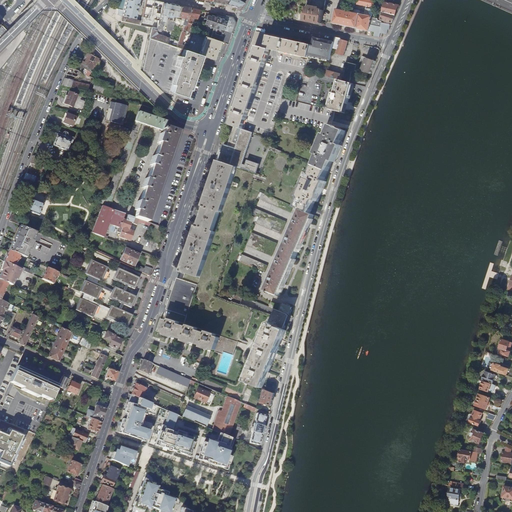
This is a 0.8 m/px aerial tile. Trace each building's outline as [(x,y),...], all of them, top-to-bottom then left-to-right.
[(118,9),(116,14),(122,15),(124,16),(135,18),(138,0),(125,0),(123,10),(118,9)] [(123,10),(125,0),(120,0),(116,8),(118,9),(123,10)] [(375,0),(373,0),(358,0),(357,4),(367,6),(365,15),(363,14),(364,11),(354,9),(353,12),(337,9),(334,23),(375,32),(374,35),(379,37),(380,33),(387,34),(388,29),(389,29),(390,24),(378,20),(378,18),(376,18),(374,11),(374,7),(375,0)] [(166,29),(171,31),(174,21),(176,17),(179,5),(172,3),(162,1),(158,24),(157,28),(162,30),(164,22),(162,21),(164,14),(165,14),(164,15),(171,17),(170,18),(166,29)] [(384,8),(383,12),(384,12),(395,16),(400,6),(382,2),(381,7),(384,8)] [(176,17),(178,17),(183,18),(181,24),(184,25),(190,7),(185,6),(179,5),(176,17)] [(308,6),(307,6),(304,20),(313,22),(322,23),(324,10),(319,8),(319,7),(316,6),(316,8),(314,8),(314,6),(313,6),(313,7),(308,6)] [(193,18),(197,18),(200,10),(190,7),(184,25),(182,29),(188,31),(193,18)] [(382,20),(392,24),(395,16),(384,12),(383,15),(381,14),(380,18),(382,19),(382,20)] [(229,42),(232,32),(236,22),(233,17),(227,16),(218,14),(217,17),(213,28),(210,38),(221,41),(228,44),(229,42)] [(122,15),(120,21),(129,22),(138,24),(139,21),(123,17),(124,16),(122,15)] [(208,26),(213,28),(217,17),(212,15),(211,17),(208,16),(205,23),(208,24),(208,26)] [(153,28),(157,28),(158,24),(149,22),(149,21),(145,20),(142,19),(140,25),(150,27),(152,27),(153,28)] [(156,31),(157,28),(153,28),(152,27),(149,38),(158,41),(167,44),(168,40),(169,38),(157,34),(156,31)] [(186,32),(182,31),(178,43),(176,47),(183,50),(185,51),(187,46),(181,44),(186,32)] [(243,129),(246,120),(269,49),(275,51),(308,58),(309,55),(312,44),(276,36),(256,31),(241,76),(225,123),(234,126),(243,129)] [(216,54),(221,41),(210,38),(205,36),(201,48),(202,48),(201,49),(200,55),(214,60),(216,54)] [(317,57),(330,60),(334,45),(335,42),(325,40),(321,39),(314,37),(312,44),(309,55),(317,57)] [(341,39),(341,38),(336,37),(335,42),(334,45),(339,47),(337,52),(345,54),(348,41),(341,39)] [(152,56),(158,41),(149,38),(144,65),(143,70),(149,72),(154,57),(152,56)] [(197,59),(198,55),(185,51),(183,50),(182,54),(181,57),(178,56),(175,67),(178,68),(170,91),(185,96),(189,86),(197,59)] [(79,65),(85,68),(82,73),(89,77),(99,58),(86,51),(79,65)] [(363,55),(360,61),(364,63),(363,65),(361,64),(360,66),(359,68),(361,69),(361,70),(371,73),(376,61),(363,55)] [(345,75),(328,70),(326,76),(339,80),(351,83),(353,72),(355,72),(357,65),(346,62),(345,68),(346,68),(345,75)] [(77,78),(80,70),(69,66),(66,74),(77,78)] [(62,85),(88,91),(90,84),(64,78),(62,85)] [(94,78),(90,92),(95,93),(109,97),(112,85),(94,78)] [(330,106),(329,110),(346,114),(353,84),(351,83),(339,80),(336,94),(334,93),(331,102),(329,102),(328,106),(330,106)] [(119,89),(114,87),(112,95),(134,101),(136,93),(127,91),(119,89)] [(62,103),(72,107),(77,96),(69,92),(66,98),(64,98),(62,103)] [(109,121),(122,124),(127,105),(110,101),(109,105),(112,106),(109,121)] [(135,215),(134,217),(146,221),(148,222),(148,219),(149,219),(170,153),(178,131),(165,127),(167,121),(161,119),(158,117),(157,118),(147,115),(147,114),(143,112),(143,113),(138,111),(132,127),(131,128),(105,200),(97,197),(94,203),(101,206),(109,209),(142,123),(163,130),(162,134),(160,133),(157,142),(159,143),(155,156),(153,156),(150,165),(152,165),(147,179),(145,178),(142,187),(144,188),(140,201),(138,201),(135,210),(137,210),(135,215)] [(62,122),(72,126),(76,117),(65,113),(62,122)] [(318,155),(315,165),(331,172),(335,162),(337,163),(344,146),(342,145),(348,132),(341,129),(341,128),(339,127),(339,128),(331,125),(327,135),(325,134),(316,154),(318,155)] [(224,145),(218,161),(231,165),(237,167),(238,167),(241,168),(242,164),(253,133),(243,129),(234,126),(228,146),(224,145)] [(59,148),(67,151),(70,142),(71,142),(73,138),(68,135),(67,133),(65,132),(62,133),(56,131),(54,135),(56,136),(53,145),(59,148)] [(40,157),(33,154),(30,163),(37,165),(40,157)] [(242,164),(241,168),(257,174),(260,165),(248,160),(246,165),(242,164)] [(215,353),(223,355),(223,353),(233,356),(234,356),(238,343),(221,337),(220,339),(216,337),(217,335),(207,332),(206,334),(198,331),(198,329),(189,325),(188,327),(180,325),(180,322),(185,324),(216,232),(213,231),(220,212),(222,212),(237,167),(231,165),(218,161),(203,206),(205,207),(198,226),(197,226),(181,271),(185,273),(183,280),(184,281),(174,312),(173,312),(170,321),(166,320),(161,332),(166,333),(165,336),(175,339),(175,337),(184,340),(183,342),(193,346),(194,344),(202,347),(202,348),(211,352),(212,350),(216,352),(215,353)] [(301,198),(296,208),(301,210),(313,215),(317,202),(320,203),(329,182),(327,181),(331,172),(315,165),(310,175),(301,172),(295,187),(301,190),(298,197),(301,198)] [(36,178),(26,174),(24,180),(34,183),(36,178)] [(291,212),(293,206),(262,193),(260,199),(291,212)] [(27,211),(39,216),(44,203),(32,199),(30,199),(29,204),(27,210),(27,211)] [(109,209),(101,206),(91,233),(103,238),(109,223),(119,227),(119,228),(122,230),(119,237),(130,241),(134,232),(128,229),(131,222),(137,224),(139,222),(145,224),(146,221),(134,217),(109,209)] [(287,222),(256,208),(253,215),(259,217),(256,223),(282,234),(287,222)] [(280,300),(317,216),(313,215),(301,210),(266,294),(280,300)] [(20,218),(11,214),(9,221),(18,224),(20,218)] [(20,226),(19,229),(34,236),(36,232),(20,226)] [(30,245),(34,236),(19,229),(17,233),(31,240),(29,245),(30,245)] [(17,233),(14,238),(29,245),(31,240),(17,233)] [(278,244),(252,233),(247,246),(272,256),(278,244)] [(25,257),(29,247),(28,246),(29,245),(14,238),(9,250),(19,255),(25,257)] [(120,260),(134,266),(139,254),(125,248),(120,260)] [(3,261),(21,269),(31,274),(32,272),(23,268),(15,264),(17,259),(19,260),(19,258),(18,258),(19,255),(9,250),(8,250),(3,261)] [(268,266),(243,255),(240,261),(265,272),(268,266)] [(108,267),(91,259),(85,273),(89,275),(86,280),(85,280),(80,291),(84,293),(82,298),(80,298),(75,309),(93,317),(98,306),(108,311),(109,308),(92,301),(94,297),(98,299),(102,288),(112,292),(109,298),(120,303),(123,304),(131,308),(136,296),(125,291),(127,286),(134,289),(139,278),(118,268),(113,279),(125,285),(123,290),(114,286),(113,290),(97,283),(99,279),(102,281),(108,267)] [(21,269),(3,261),(0,270),(2,270),(0,273),(0,280),(2,281),(8,284),(12,285),(15,279),(16,280),(21,269)] [(140,266),(138,270),(150,276),(153,269),(145,266),(144,268),(140,266)] [(47,267),(41,279),(52,284),(56,277),(57,277),(58,276),(56,275),(57,272),(47,267)] [(170,311),(173,312),(174,312),(184,281),(183,280),(180,279),(170,311)] [(111,305),(109,308),(108,311),(106,316),(127,326),(132,315),(120,309),(123,304),(120,303),(118,308),(111,305)] [(288,314),(289,315),(292,307),(283,304),(280,311),(288,314)] [(247,381),(249,382),(263,388),(287,330),(284,329),(289,316),(288,315),(288,314),(280,311),(275,309),(270,323),(247,381)] [(24,346),(38,317),(32,314),(19,344),(24,346)] [(10,335),(18,339),(22,332),(13,328),(12,328),(10,333),(11,333),(10,335)] [(61,328),(48,357),(53,359),(66,330),(61,328)] [(59,362),(72,333),(66,330),(53,359),(59,362)] [(105,346),(104,348),(109,351),(115,353),(121,340),(114,336),(107,332),(104,339),(110,342),(109,346),(108,348),(105,346)] [(89,348),(92,342),(83,338),(80,344),(89,348)] [(510,352),(511,344),(511,342),(503,340),(502,341),(500,348),(499,349),(501,349),(500,354),(509,357),(510,352)] [(96,379),(109,351),(104,348),(91,376),(96,379)] [(148,375),(153,364),(146,361),(143,360),(139,371),(148,375)] [(505,375),(507,369),(500,367),(501,366),(495,364),(495,365),(492,364),(490,369),(493,370),(495,371),(495,372),(505,375)] [(39,396),(51,401),(58,385),(19,367),(17,366),(12,376),(9,382),(11,383),(22,388),(21,390),(38,398),(39,396)] [(168,371),(162,368),(159,375),(188,388),(190,383),(191,380),(168,371)] [(108,379),(115,382),(118,372),(109,369),(104,382),(106,383),(108,379)] [(493,383),(495,375),(486,372),(485,375),(484,375),(483,380),(493,383)] [(68,380),(62,377),(59,384),(65,387),(68,380)] [(67,390),(75,394),(79,385),(71,381),(67,390)] [(497,395),(500,387),(483,381),(481,389),(497,395)] [(146,388),(140,386),(136,384),(131,395),(141,399),(146,388)] [(194,398),(208,404),(212,395),(198,389),(194,398)] [(262,403),(272,405),(275,393),(265,389),(262,403)] [(488,404),(490,398),(479,394),(477,400),(488,404)] [(131,395),(125,412),(127,413),(125,419),(123,419),(118,432),(146,442),(150,429),(141,426),(145,414),(147,415),(148,413),(155,415),(158,406),(157,406),(144,400),(141,399),(131,395)] [(222,413),(215,431),(220,433),(229,437),(241,402),(228,396),(222,413)] [(145,397),(144,400),(157,406),(158,403),(145,397)] [(486,409),(488,404),(477,400),(475,406),(486,409)] [(71,401),(68,408),(73,410),(76,404),(71,401)] [(88,409),(86,416),(101,423),(106,408),(107,405),(98,402),(97,406),(96,406),(95,411),(88,409)] [(254,412),(256,408),(245,404),(243,407),(254,412)] [(187,407),(183,417),(194,422),(206,427),(210,417),(187,407)] [(177,414),(167,410),(155,445),(168,449),(169,447),(172,448),(171,450),(189,457),(195,439),(185,436),(186,434),(178,431),(177,433),(171,431),(177,414)] [(479,421),(482,414),(474,411),(472,415),(471,415),(470,415),(469,415),(467,421),(479,426),(481,421),(479,421)] [(219,412),(212,430),(215,431),(222,413),(219,412)] [(250,443),(259,445),(262,435),(264,426),(266,416),(257,413),(255,424),(254,424),(252,432),(253,433),(250,443)] [(88,429),(98,433),(98,432),(99,429),(101,423),(86,416),(85,416),(84,418),(88,420),(88,421),(90,422),(88,429)] [(0,434),(10,438),(14,429),(4,425),(1,432),(0,434)] [(72,428),(69,436),(72,437),(81,442),(85,443),(88,435),(72,428)] [(480,444),(484,434),(474,430),(470,439),(480,444)] [(229,437),(220,433),(216,443),(205,439),(198,459),(206,462),(207,460),(210,461),(209,463),(224,468),(226,463),(228,464),(231,457),(228,456),(230,450),(228,449),(231,438),(229,437)] [(77,451),(81,442),(72,437),(69,444),(68,444),(67,446),(77,451)] [(15,445),(13,449),(22,452),(26,454),(28,450),(15,445)] [(112,455),(111,460),(126,466),(127,461),(130,462),(131,458),(133,459),(135,454),(131,453),(131,451),(118,446),(115,453),(115,456),(112,455)] [(511,464),(511,458),(511,449),(505,447),(504,450),(511,452),(510,453),(503,452),(501,462),(511,464)] [(476,461),(477,453),(475,452),(461,450),(460,458),(461,459),(463,459),(463,462),(467,463),(467,460),(476,461)] [(79,458),(77,463),(82,465),(86,467),(88,462),(79,458)] [(77,476),(82,465),(77,463),(71,460),(70,463),(66,471),(77,476)] [(109,467),(105,477),(108,478),(114,481),(119,471),(109,467)] [(132,469),(127,486),(134,488),(139,471),(132,469)] [(49,487),(52,479),(46,476),(42,484),(49,487)] [(111,488),(114,481),(108,478),(105,477),(103,476),(100,483),(111,488)] [(151,481),(145,479),(141,487),(142,487),(140,491),(138,495),(139,496),(137,503),(135,502),(131,511),(143,511),(146,506),(159,511),(158,511),(167,511),(168,510),(172,511),(174,502),(171,501),(172,498),(164,495),(165,494),(161,491),(157,489),(158,486),(155,485),(156,483),(151,481)] [(81,483),(76,482),(76,481),(75,482),(74,486),(73,486),(73,484),(69,483),(69,484),(68,486),(78,490),(80,486),(81,483)] [(53,501),(65,505),(70,491),(58,486),(53,501)] [(102,486),(95,502),(102,505),(105,506),(111,490),(102,486)] [(511,487),(504,487),(502,497),(511,499),(511,487)] [(458,505),(461,490),(450,488),(448,503),(458,505)] [(62,511),(63,511),(53,508),(53,507),(35,501),(32,509),(39,511),(62,511)] [(95,502),(92,501),(89,511),(91,511),(92,511),(107,511),(109,508),(105,506),(102,505),(95,502)]
